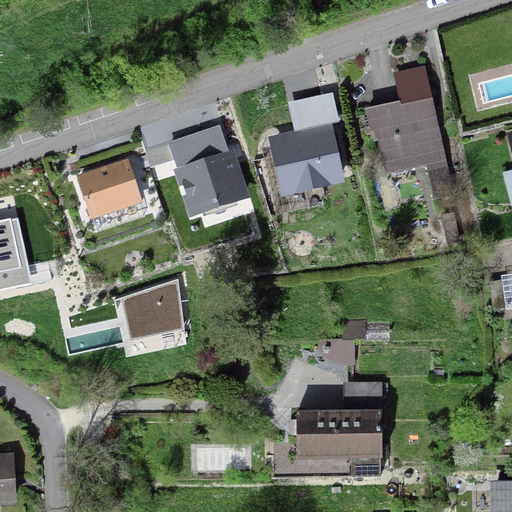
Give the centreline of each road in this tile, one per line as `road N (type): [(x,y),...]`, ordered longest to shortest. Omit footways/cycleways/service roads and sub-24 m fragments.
road 1 (residential): [(0,157),(475,0)]
road 2 (residential): [(0,382),(46,421),(56,511)]
